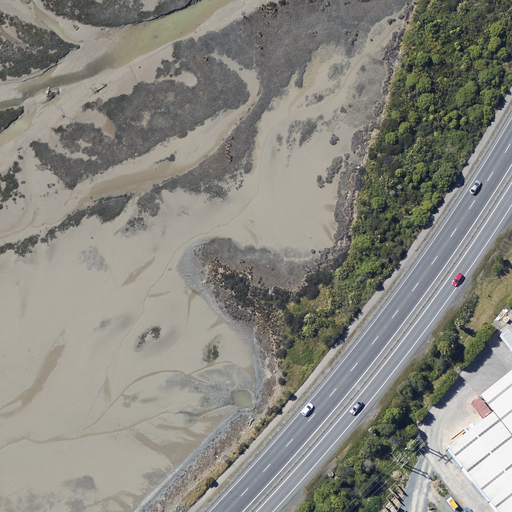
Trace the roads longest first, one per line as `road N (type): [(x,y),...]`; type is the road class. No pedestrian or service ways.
road 1 (trunk): [(224,511),(326,400),(407,294),(511,134)]
road 2 (trunk): [(511,190),(378,381),(264,511)]
